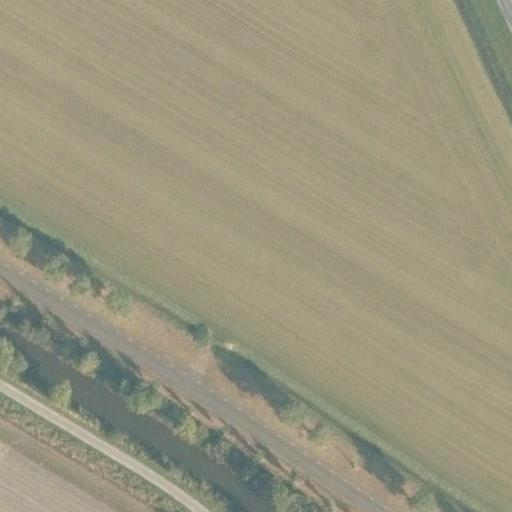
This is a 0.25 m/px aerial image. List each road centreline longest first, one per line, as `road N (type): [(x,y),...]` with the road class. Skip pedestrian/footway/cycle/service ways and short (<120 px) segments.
road 1 (unclassified): [(375,511),(0,272)]
road 2 (unclassified): [(0,387),(199,511)]
